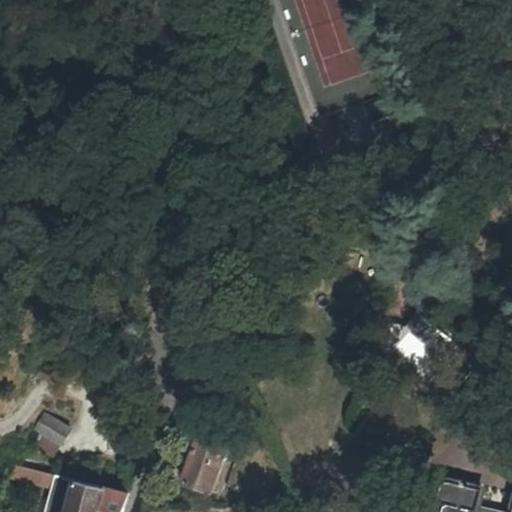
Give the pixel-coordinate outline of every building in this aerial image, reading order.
[(374,124),(385,153),(435,135),(423,104),(407,110),(374,124)] [(424,376),(453,343),(422,315),(392,348),(424,376)] [(187,408),(201,419),(210,397),(184,380),(176,404),(187,408)] [(35,429),(42,435),(58,443),(69,428),(44,413),(35,429)] [(213,491),(227,444),(221,441),(223,433),(204,420),(184,483),(213,491)] [(41,485),(45,472),(14,464),(10,476),(41,485)] [(120,511),(125,495),(57,476),(46,511),(120,511)] [(444,505),(442,511),(499,511),(495,511),(494,511),(478,511),(484,490),(483,489),(449,481),(448,481),(447,481),(446,482),(444,482),(444,483),(442,483),(442,484),(440,485),(438,496),(438,498),(438,499),(439,500),(440,501),(441,502),(442,503),(443,504),(444,505)]
